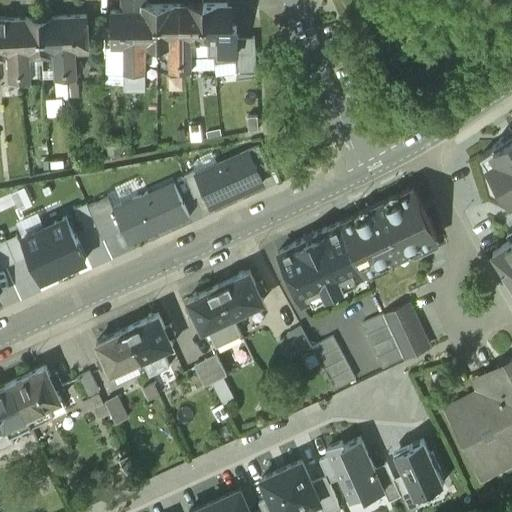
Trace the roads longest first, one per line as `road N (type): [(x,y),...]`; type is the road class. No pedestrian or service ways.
road 1 (residential): [(0,334),(361,169)]
road 2 (residential): [(112,511),(371,389)]
road 3 (residential): [(361,169),(511,81)]
road 4 (unclassified): [(361,169),(297,13)]
